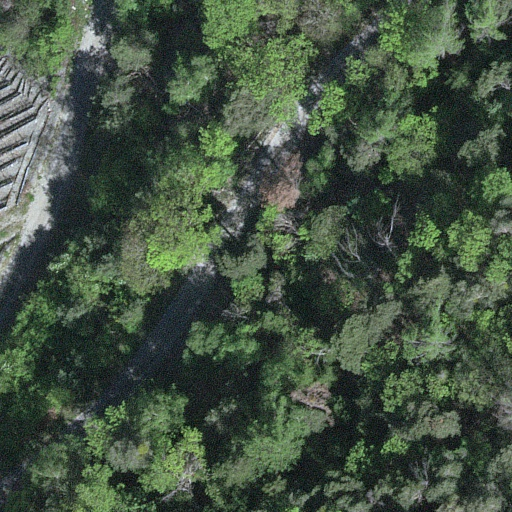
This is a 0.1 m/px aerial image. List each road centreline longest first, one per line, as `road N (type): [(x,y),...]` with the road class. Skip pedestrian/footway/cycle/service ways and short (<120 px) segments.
road 1 (track): [(410,0),(302,112),(133,372),(0,487)]
road 2 (track): [(110,0),(44,196),(0,290)]
